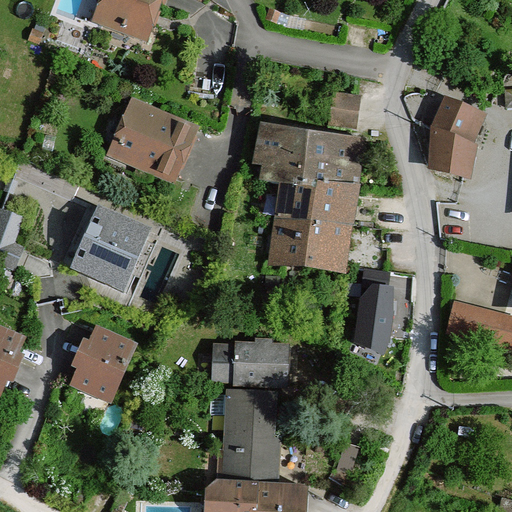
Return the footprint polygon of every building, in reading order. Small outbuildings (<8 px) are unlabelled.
[(112,0),(104,21),(144,38),(159,0),(112,0)] [(360,101),(340,98),(336,122),(356,125),(360,101)] [(436,131),(435,169),(465,177),(469,177),(475,148),(466,145),(468,141),(477,116),(443,101),(436,131)] [(136,109),(119,148),(142,158),(139,163),(173,178),(193,134),(136,109)] [(323,188),(349,190),(355,147),(363,148),(364,143),(303,138),(264,131),(258,164),(267,166),(269,166),(271,160),(298,164),(297,168),(324,171),(323,188)] [(142,158),(119,148),(117,154),(139,163),(142,158)] [(100,210),(112,215),(118,202),(22,160),(15,176),(0,210),(0,214),(17,222),(11,238),(12,243),(15,248),(19,251),(52,265),(53,262),(73,271),(100,210)] [(264,181),(285,186),(323,188),(324,171),(297,168),(298,164),(271,160),(269,166),(267,166),(264,181)] [(323,188),(285,186),(280,219),(343,224),(348,197),(349,190),(323,188)] [(73,271),(133,297),(160,236),(112,215),(100,210),(73,271)] [(338,266),(343,224),(280,219),(274,262),(346,270),(346,267),(338,266)] [(361,343),(386,347),(391,315),(392,295),(376,293),(366,301),(361,343)] [(450,335),(465,338),(472,310),(458,306),(450,335)] [(472,310),(465,338),(496,346),(503,318),(472,310)] [(511,320),(503,318),(496,346),(511,350),(511,347),(511,320)] [(0,390),(6,376),(11,378),(19,361),(14,358),(18,351),(21,342),(0,332),(0,390)] [(75,383),(92,391),(94,386),(112,395),(133,349),(98,333),(94,342),(91,349),(85,347),(77,365),(83,367),(75,383)] [(242,351),(225,350),(223,378),(239,379),(239,381),(251,381),(263,382),(284,383),(285,370),(286,352),(242,349),(242,351)] [(251,381),(249,398),(262,399),(263,382),(251,381)] [(94,386),(92,391),(110,399),(112,395),(94,386)] [(213,397),(212,417),(230,417),(228,452),(236,452),(235,484),(259,485),(274,485),(275,454),(269,454),(270,444),(272,400),(262,399),(249,398),(231,398),(213,397)] [(226,484),(235,484),(236,452),(228,452),(226,484)] [(207,494),(207,498),(214,498),(213,511),(303,511),(304,486),(274,485),(259,485),(235,484),(226,484),(218,483),(207,494)] [(309,511),(310,488),(304,486),(303,511),(213,511),(214,498),(207,498),(206,511),(309,511)]
